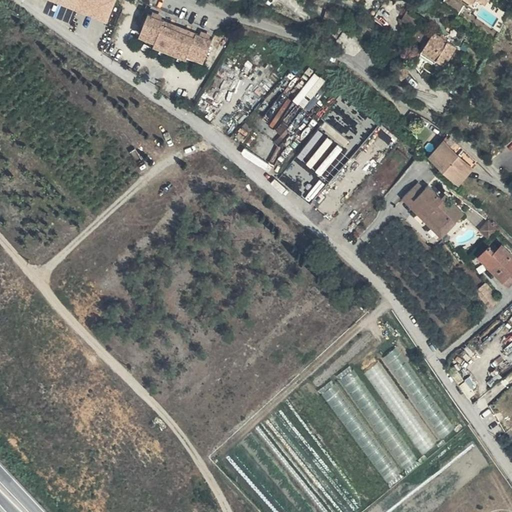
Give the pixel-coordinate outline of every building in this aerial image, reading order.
[(63,0),(109,20),(117,0),(63,0)] [(455,0),(454,3),(475,15),(480,7),(486,10),(491,0),(455,0)] [(465,15),(448,5),(443,13),(461,23),(465,15)] [(194,54),(202,57),(211,34),(146,8),(137,31),(145,34),(142,40),(152,43),(159,46),(157,51),(174,57),(176,52),(183,56),(192,59),(194,54)] [(416,19),(405,11),(400,19),(411,27),(414,22),(416,19)] [(416,19),(414,22),(423,28),(422,28),(430,34),(432,31),(433,29),(416,19)] [(412,33),(420,40),(424,35),(416,29),(412,33)] [(145,34),(137,31),(135,37),(142,40),(145,34)] [(454,46),(432,31),(430,34),(418,50),(432,60),(435,57),(442,62),(454,46)] [(181,60),(183,56),(176,52),(174,57),(181,60)] [(200,62),(202,57),(194,54),(192,59),(200,62)] [(402,68),(397,63),(391,68),(400,79),(408,73),(403,67),(402,68)] [(307,105),(324,78),(314,71),(297,98),(307,105)] [(430,160),(456,181),(473,160),(447,140),(430,160)] [(421,190),(416,185),(399,202),(439,241),(461,219),(442,200),(439,202),(424,186),(421,190)] [(490,234),(482,226),(474,234),(483,242),(490,234)] [(505,273),(511,280),(511,279),(511,262),(497,247),(491,253),(484,246),(471,258),(495,283),(505,273)] [(501,290),(511,280),(505,273),(495,283),(501,290)] [(511,328),(500,340),(505,346),(502,350),(507,356),(511,351),(511,328)] [(386,353),(440,438),(454,429),(400,345),(386,353)] [(376,363),(365,371),(392,406),(403,397),(376,363)] [(461,365),(456,369),(464,380),(469,377),(461,365)] [(452,372),(447,375),(457,388),(462,384),(452,372)] [(468,381),(464,384),(464,385),(459,390),(468,402),(474,398),(470,393),(475,390),(468,381)]
